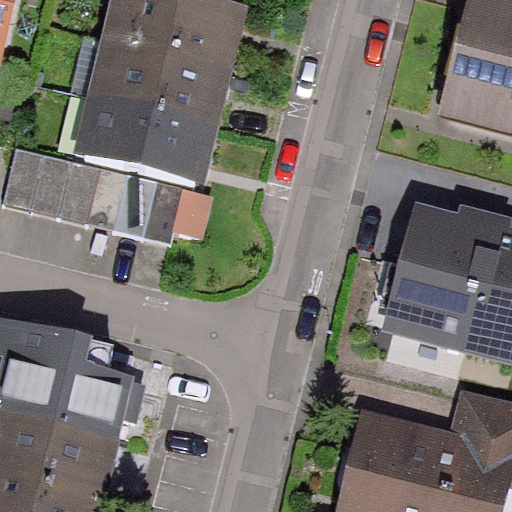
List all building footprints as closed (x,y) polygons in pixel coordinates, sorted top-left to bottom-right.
[(0,0),(0,53),(14,0),(0,0)] [(164,0),(129,0),(118,48),(224,74),(238,18),(164,0)] [(511,0),(474,0),(472,11),(487,14),(511,20),(511,0)] [(511,20),(487,14),(461,115),(511,127),(511,20)] [(118,48),(104,104),(210,131),(224,74),(118,48)] [(104,104),(90,159),(196,186),(210,131),(104,104)] [(188,192),(18,150),(3,208),(174,250),(188,192)] [(467,237),(425,226),(396,332),(511,364),(511,249),(498,245),(501,234),(470,226),(467,237)] [(0,347),(0,421),(2,422),(113,447),(119,421),(139,426),(148,390),(112,381),(118,355),(4,329),(0,347)] [(511,413),(469,402),(456,451),(452,468),(506,482),(511,483),(511,413)] [(0,478),(100,502),(113,447),(2,422),(0,431),(0,478)] [(441,453),(370,435),(359,480),(368,483),(360,511),(498,511),(506,482),(452,468),(456,451),(443,448),(441,453)] [(0,478),(0,511),(97,511),(100,502),(0,478)]
